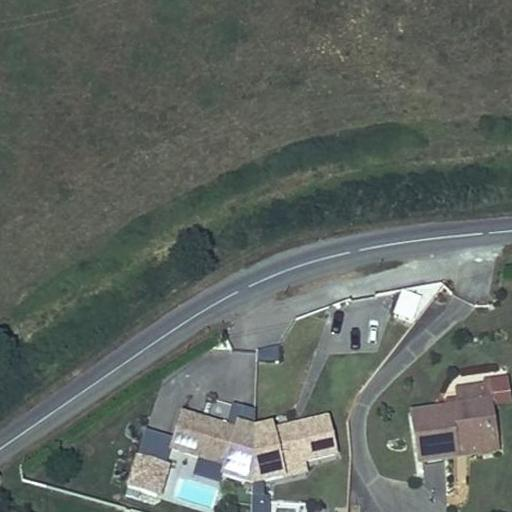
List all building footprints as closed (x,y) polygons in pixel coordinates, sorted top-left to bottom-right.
[(422,445),(462,439),(464,447),(502,440),(496,388),(505,386),(501,371),(463,377),(465,392),(417,401),(422,445)] [(222,471),(252,482),(256,423),(241,418),(239,426),(184,406),(170,443),(225,463),(222,471)] [(273,420),(256,423),(252,482),(306,472),(305,464),(337,458),(329,415),(274,425),(273,420)] [(139,456),(128,488),(157,499),(169,467),(139,456)] [(267,511),(268,493),(252,492),(251,511),(267,511)]
